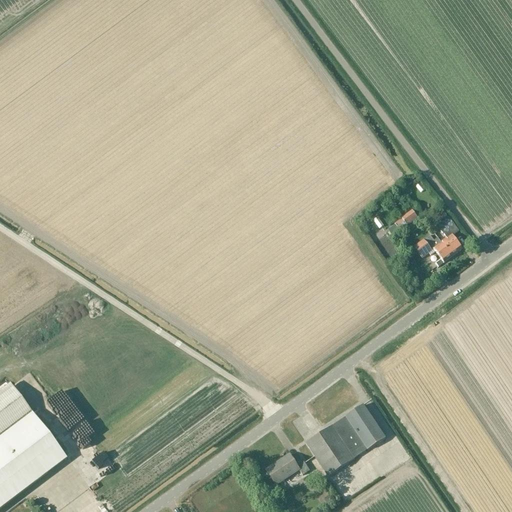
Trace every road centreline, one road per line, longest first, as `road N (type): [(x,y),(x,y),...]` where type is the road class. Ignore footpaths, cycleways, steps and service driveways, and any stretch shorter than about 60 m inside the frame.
road 1 (unclassified): [(152,511),(491,259)]
road 2 (unclassified): [(295,0),(491,259)]
